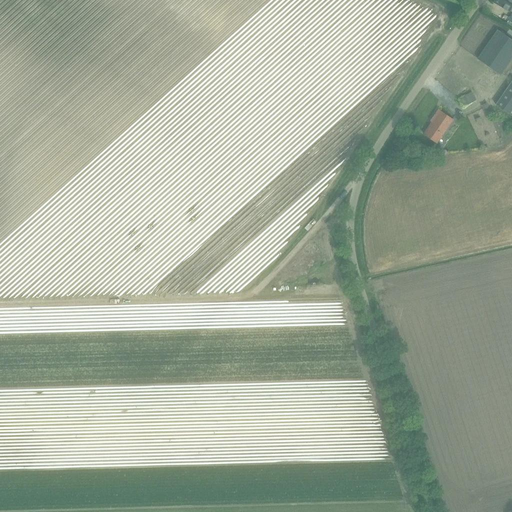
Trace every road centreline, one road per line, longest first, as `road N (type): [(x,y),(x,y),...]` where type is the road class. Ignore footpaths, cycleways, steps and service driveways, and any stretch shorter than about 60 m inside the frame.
road 1 (unclassified): [(366,170),(280,270),(54,472)]
road 2 (unclassified): [(434,511),(359,286),(353,200),(366,170)]
road 3 (unclassified): [(366,170),(481,0)]
